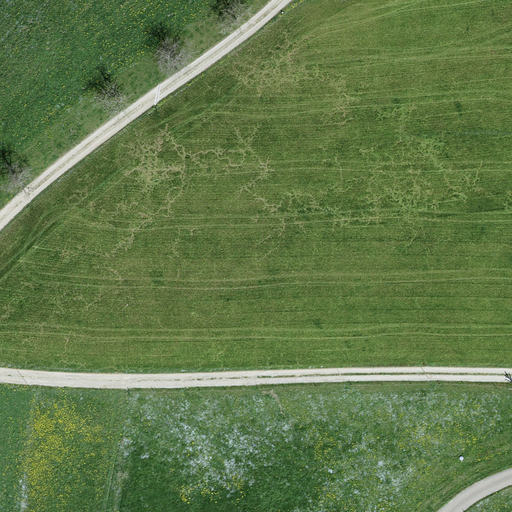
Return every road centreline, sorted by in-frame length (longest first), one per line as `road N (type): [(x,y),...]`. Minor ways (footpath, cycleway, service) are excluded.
road 1 (track): [(511,378),(0,375)]
road 2 (track): [(0,221),(279,0)]
